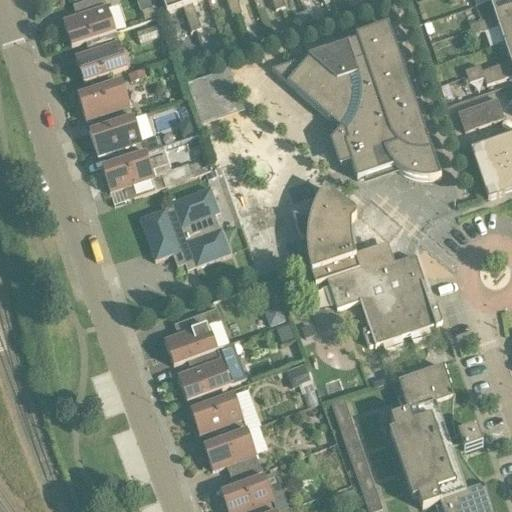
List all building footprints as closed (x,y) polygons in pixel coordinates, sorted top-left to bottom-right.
[(91,44),(115,36),(102,0),(101,0),(79,7),(83,19),(63,26),(71,51),(92,45),(91,44)] [(152,0),(135,0),(140,15),(156,10),(152,0)] [(196,35),(183,0),(160,0),(166,17),(183,11),(192,36),(196,35)] [(192,8),(208,2),(207,0),(183,0),(196,35),(201,33),(192,8)] [(237,20),(230,0),(207,0),(208,2),(213,0),(224,0),(232,22),(237,20)] [(230,0),(237,20),(242,18),(235,0),(230,0)] [(281,13),(276,0),(270,0),(276,15),(281,13)] [(276,0),(281,13),(285,11),(281,0),(276,0)] [(336,13),(347,9),(343,0),(337,0),(332,2),(336,13)] [(471,36),(511,21),(511,0),(507,0),(488,7),(490,7),(495,21),(469,30),(471,36)] [(295,18),(299,29),(309,26),(305,15),(295,18)] [(504,47),(511,44),(511,21),(471,36),(473,39),(498,31),(504,47)] [(359,182),(394,171),(396,173),(399,176),(402,177),(405,179),(408,180),(410,181),(413,182),(416,183),(421,184),(424,184),(426,184),(430,184),(435,183),(438,182),(441,181),(432,155),(417,111),(423,109),(416,89),(410,91),(398,54),(404,52),(397,32),(391,34),(389,28),(356,40),(339,45),(340,49),(272,73),(342,134),(333,145),(340,168),(350,165),(351,166),(353,165),(359,182)] [(91,44),(92,45),(95,55),(75,62),(83,87),(127,73),(115,36),(91,44)] [(467,83),(511,67),(511,44),(504,47),(510,66),(482,76),(480,70),(465,75),(467,83)] [(511,67),(467,83),(469,88),(484,83),(487,90),(511,81),(511,67)] [(132,86),(145,82),(143,73),(129,78),(132,86)] [(223,123),(216,102),(237,95),(230,74),(188,88),(202,130),(223,123)] [(106,119),(110,130),(134,122),(122,86),(77,101),(86,126),(106,119)] [(504,123),(497,103),(458,117),(465,137),(504,123)] [(110,130),(89,137),(98,162),(118,155),(122,166),(146,158),(134,122),(110,130)] [(511,139),(470,153),(486,198),(488,204),(505,198),(504,197),(503,197),(501,193),(511,189),(511,139)] [(165,192),(175,188),(163,152),(146,158),(122,166),(101,173),(110,198),(130,191),(134,203),(165,192)] [(197,166),(189,169),(193,182),(207,177),(205,170),(200,172),(197,166)] [(213,183),(221,180),(219,174),(210,177),(213,183)] [(327,284),(329,290),(337,313),(333,315),(334,316),(360,306),(369,332),(364,334),(369,349),(370,350),(373,350),(440,328),(441,328),(441,327),(442,326),(442,325),(442,324),(437,309),(430,311),(422,286),(424,285),(416,263),(416,262),(415,261),(414,261),(413,261),(392,268),(390,261),(386,262),(383,251),(356,260),(355,258),(354,255),(353,249),(352,243),(351,241),(351,235),(351,229),(351,226),(351,225),(353,225),(354,224),(355,223),(355,221),(356,220),(356,219),(356,218),(356,217),(355,215),(354,214),(353,213),(324,192),(321,197),(318,202),(316,205),(314,211),(313,213),(312,216),(310,222),(292,218),(300,243),(306,243),(306,249),(307,252),(307,258),(308,261),(308,264),(309,269),(311,275),(327,284)] [(232,260),(222,234),(220,235),(215,221),(221,219),(211,193),(171,207),(173,211),(139,223),(155,267),(173,260),(177,272),(185,270),(193,266),(196,273),(232,260)] [(252,253),(271,248),(262,219),(243,225),(252,253)] [(266,318),(270,329),(285,324),(281,312),(266,318)] [(193,363),(217,354),(208,331),(220,326),(216,314),(180,327),(184,338),(164,346),(173,371),(193,363)] [(294,342),(290,329),(278,334),(282,346),(294,342)] [(301,333),(305,343),(315,339),(312,329),(301,333)] [(177,381),(187,406),(246,385),(236,360),(221,366),(217,354),(193,363),(197,374),(177,381)] [(310,385),(305,371),(287,377),(292,392),(310,385)] [(391,422),(395,435),(389,436),(412,503),(418,502),(421,511),(426,511),(440,507),(441,511),(492,511),(484,486),(482,487),(483,490),(467,496),(436,408),(453,402),(454,406),(455,406),(443,371),(398,386),(409,416),(391,422)] [(247,436),(234,399),(190,416),(199,441),(219,433),(223,444),(223,445),(247,436)] [(382,511),(344,403),(331,408),(367,511),(382,511)] [(464,458),(482,452),(476,433),(458,440),(464,458)] [(223,445),(223,444),(203,452),(213,476),(232,469),(238,485),(262,476),(247,436),(223,445)] [(289,511),(288,511),(275,477),(220,497),(225,511),(289,511)] [(339,498),(344,511),(354,507),(349,494),(339,498)]
